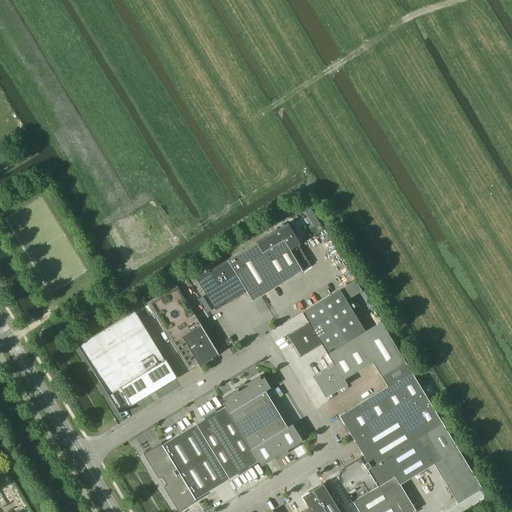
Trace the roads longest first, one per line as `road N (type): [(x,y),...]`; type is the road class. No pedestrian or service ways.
road 1 (track): [(464,0),(404,21),(265,113),(277,178),(118,276)]
road 2 (unclassified): [(233,511),(333,449),(269,347),(81,462)]
road 3 (tertiary): [(0,322),(81,462)]
